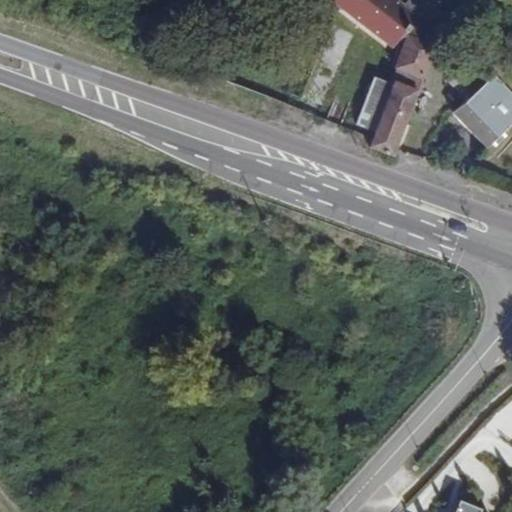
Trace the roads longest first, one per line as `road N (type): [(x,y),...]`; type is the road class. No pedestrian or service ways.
road 1 (primary): [(0,76),(511,262)]
road 2 (primary): [(511,223),(0,40)]
road 3 (tertiary): [(341,511),(501,335)]
